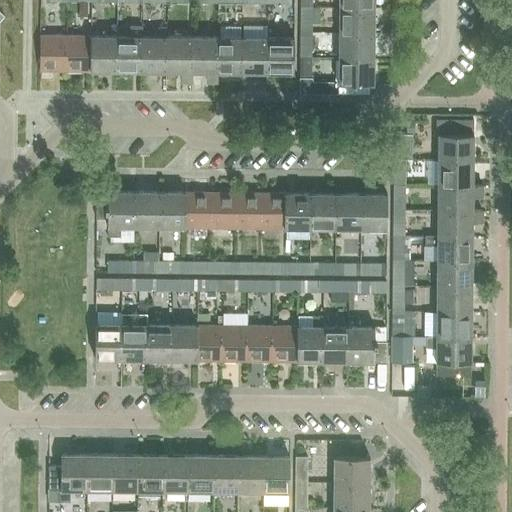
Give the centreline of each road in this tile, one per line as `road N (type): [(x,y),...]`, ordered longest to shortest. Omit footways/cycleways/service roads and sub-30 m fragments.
road 1 (residential): [(448,0),(447,51),(353,144),(205,142),(190,128),(63,127),(7,183)]
road 2 (residential): [(0,418),(186,421),(207,403),(366,405),(436,470),(436,511)]
